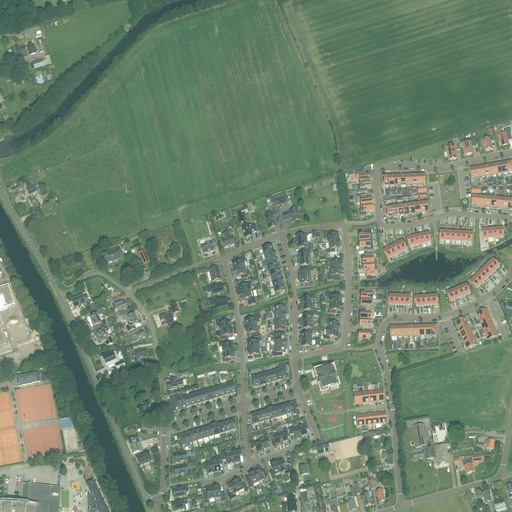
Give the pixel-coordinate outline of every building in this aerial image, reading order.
[(34,44),(25,46),(27,54),(29,54),(29,56),(36,54),(36,52),(37,51),(36,48),(35,49),(34,44)] [(27,54),(25,46),(19,48),(19,47),(15,49),(17,57),(21,56),(22,58),(27,56),(27,54)] [(45,58),(32,63),(30,65),(31,69),(51,63),(48,55),(44,56),(45,58)] [(510,127),(503,129),(504,134),(499,135),(502,147),(509,145),(508,141),(511,140),(511,137),(511,133),(510,127)] [(489,137),(490,139),(482,140),(485,151),(493,149),(491,142),(494,142),(493,136),(489,137)] [(464,155),(465,155),(465,156),(473,154),(471,147),(477,146),(475,139),(471,140),(472,141),(469,142),(470,143),(463,145),(464,150),(463,150),(464,155)] [(446,148),(449,160),(457,159),(455,146),(446,148)] [(364,172),(355,173),(356,180),(359,180),(360,182),(370,182),(370,180),(371,180),(370,176),(369,176),(369,175),(364,176),(364,172)] [(370,188),(370,182),(360,182),(360,185),(356,186),(357,193),(365,192),(365,188),(370,188)] [(35,185),(26,190),(29,196),(38,191),(37,190),(39,189),(39,188),(40,188),(39,184),(36,185),(36,187),(35,185)] [(21,190),(19,186),(11,190),(13,194),(14,195),(13,196),(16,203),(22,201),(23,202),(27,201),(22,191),(18,193),(18,191),(21,190)] [(364,199),(364,195),(356,196),(356,203),(360,202),(361,206),(372,205),(371,199),(364,199)] [(275,200),(277,206),(288,203),(286,197),(275,200)] [(359,216),(365,216),(365,212),(372,212),(372,205),(361,206),(361,210),(358,210),(359,216)] [(273,217),(278,216),(274,206),(270,207),(272,214),(264,216),(268,229),(276,226),(273,217)] [(283,215),(284,220),(290,219),(290,218),(292,217),(293,222),(300,220),(297,209),(290,211),(290,212),(283,215)] [(242,228),(245,238),(252,236),(251,233),(253,232),(257,231),(254,225),(249,226),(248,226),(242,228)] [(371,231),(364,231),(364,235),(358,235),(359,242),(372,241),(371,231)] [(328,243),(339,242),(339,241),(339,242),(338,235),(331,236),(330,232),(323,233),(324,240),(328,240),(328,243)] [(223,248),(235,244),(232,237),(230,238),(229,233),(223,235),(224,239),(221,240),(223,248)] [(201,250),(202,250),(203,253),(215,250),(213,244),(216,243),(214,236),(210,237),(212,242),(201,245),(201,246),(200,246),(201,250)] [(366,251),(373,250),(372,241),(359,242),(359,248),(366,248),(366,251)] [(307,242),(295,243),(295,246),(297,245),(297,249),(302,248),(303,251),(310,251),(311,250),(313,250),(312,246),(311,246),(310,245),(307,245),(307,242)] [(339,242),(328,243),(328,244),(329,244),(330,250),(327,250),(328,254),(335,253),(334,249),(340,248),(339,247),(340,247),(339,242)] [(402,253),(407,250),(402,242),(397,244),(402,253)] [(397,255),(402,253),(397,244),(393,247),(397,255)] [(264,255),(274,252),(273,252),(272,246),(262,249),(264,255)] [(107,252),(102,254),(106,265),(111,262),(123,257),(119,247),(107,252)] [(392,258),(397,255),(393,247),(388,249),(392,258)] [(387,260),(392,258),(388,249),(383,251),(387,260)] [(310,251),(303,251),(304,254),(299,255),(299,258),(297,258),(298,261),(310,259),(310,254),(310,251)] [(139,255),(144,266),(150,263),(145,252),(139,255)] [(274,252),(264,255),(265,260),(275,258),(274,252)] [(362,265),(373,264),(372,254),(365,255),(365,258),(362,259),(362,261),(361,261),(362,265)] [(234,271),(244,268),(243,263),(242,263),(242,262),(246,261),(245,258),(239,260),(239,263),(232,264),(234,270),(233,271),(234,271)] [(275,258),(265,260),(267,266),(276,263),(275,258)] [(310,260),(310,259),(298,261),(298,263),(299,263),(300,266),(305,266),(305,269),(311,268),(311,265),(310,265),(309,260),(310,260)] [(330,270),(341,269),(341,264),(341,263),(335,263),(335,259),(327,259),(327,264),(331,263),(331,269),(330,269),(330,270)] [(496,271),(500,267),(493,260),(489,264),(496,271)] [(366,271),(366,276),(377,275),(377,274),(377,275),(374,275),(373,264),(362,265),(362,269),(363,269),(363,272),(366,271)] [(492,274),(496,271),(489,264),(485,267),(492,274)] [(488,278),(492,274),(485,267),(481,271),(488,278)] [(209,270),(211,282),(216,281),(216,282),(219,281),(219,280),(220,279),(219,275),(220,275),(219,272),(218,268),(209,270)] [(244,268),(234,271),(235,276),(236,277),(241,276),(241,279),(247,277),(247,274),(245,275),(244,269),(244,268)] [(313,268),(311,268),(305,269),(304,269),(305,272),(300,273),(300,276),(298,276),(299,279),(310,277),(310,272),(313,271),(313,268)] [(341,269),(330,270),(331,273),(328,274),(328,280),(334,280),(334,276),(341,276),(341,269)] [(484,282),(488,278),(481,271),(477,275),(484,282)] [(480,286),(484,282),(477,275),(473,278),(480,286)] [(311,283),(310,277),(299,279),(299,281),(300,281),(301,284),(306,284),(306,287),(312,286),(312,283),(311,283)] [(476,289),(480,286),(473,278),(469,282),(476,289)] [(283,285),(282,279),(272,282),(273,287),(283,285)] [(239,294),(250,292),(249,286),(248,286),(251,285),(251,282),(245,283),(245,286),(238,288),(240,294),(239,294)] [(0,308),(15,304),(8,284),(0,286),(0,308)] [(283,285),(273,287),(275,293),(284,291),(283,285)] [(211,292),(212,296),(224,292),(222,286),(217,287),(214,288),(214,289),(213,289),(212,286),(206,288),(208,293),(211,292)] [(465,297),(470,295),(466,286),(461,288),(465,297)] [(460,299),(465,297),(461,288),(456,290),(460,299)] [(368,293),(361,293),(361,300),(372,300),(372,296),(375,296),(375,290),(368,290),(368,293)] [(455,301),(460,299),(456,290),(451,292),(455,301)] [(250,292),(239,294),(241,300),(241,301),(247,299),(248,304),(254,302),(252,291),(250,292)] [(450,303),(455,301),(451,292),(446,294),(450,303)] [(330,304),(341,304),(341,298),(334,297),(334,293),(326,293),(325,297),(327,297),(327,300),(330,300),(330,304)] [(86,294),(82,296),(71,300),(75,309),(85,304),(89,303),(86,294)] [(301,305),(314,304),(314,299),(316,298),(315,295),(307,296),(307,299),(302,299),(303,302),(301,303),(301,305)] [(214,305),(216,309),(227,306),(225,299),(220,301),(218,301),(217,298),(205,302),(206,307),(211,305),(211,306),(214,305)] [(118,312),(127,308),(124,302),(122,303),(121,300),(111,304),(114,310),(117,309),(118,312)] [(372,300),(361,300),(360,306),(367,306),(367,310),(374,310),(374,304),(372,304),(372,300)] [(162,327),(167,325),(168,328),(174,326),(173,322),(174,322),(171,314),(173,314),(179,312),(182,311),(179,301),(175,302),(170,304),(172,311),(167,313),(168,315),(164,316),(159,317),(162,327)] [(314,304),(301,305),(301,308),(303,308),(303,311),(308,311),(309,314),(313,313),(317,313),(317,310),(314,310),(314,304)] [(341,304),(330,304),(330,310),(329,310),(328,313),(335,314),(335,311),(340,311),(340,310),(341,310),(341,304)] [(89,323),(99,319),(98,315),(101,314),(99,309),(93,312),(94,315),(89,317),(87,318),(89,323)] [(479,320),(489,316),(486,309),(477,313),(479,320)] [(360,320),(371,320),(371,316),(374,316),(374,313),(374,310),(367,310),(367,313),(360,313),(360,320)] [(127,323),(136,319),(134,314),(129,316),(128,313),(121,316),(123,321),(125,320),(127,323)] [(313,313),(309,314),(307,314),(307,317),(302,317),(302,321),(301,321),(301,323),(312,322),(312,317),(313,317),(313,313)] [(245,328),(256,326),(256,323),(259,322),(258,320),(260,319),(260,315),(252,316),(252,320),(245,321),(246,328),(245,328)] [(13,321),(9,322),(11,329),(31,324),(29,316),(18,319),(17,316),(12,317),(13,321)] [(482,327),(492,323),(489,316),(479,320),(482,327)] [(465,318),(455,322),(458,329),(468,325),(465,318)] [(100,321),(99,319),(89,323),(91,327),(93,326),(93,327),(98,325),(100,327),(107,325),(104,320),(100,321)] [(136,319),(127,323),(128,326),(126,327),(128,332),(135,329),(133,326),(138,324),(136,319)] [(220,330),(231,329),(230,329),(230,322),(222,323),(222,320),(216,321),(217,327),(220,327),(220,330)] [(327,330),(338,332),(339,326),(339,325),(334,324),(334,321),(328,320),(327,324),(329,324),(328,330),(327,330)] [(360,320),(359,326),(366,326),(366,330),(373,330),(373,324),(370,324),(371,320),(360,320)] [(312,322),(301,323),(301,326),(303,326),(303,329),(308,329),(308,332),(312,332),(315,331),(314,328),(313,328),(312,322)] [(485,333),(495,329),(492,323),(482,327),(485,333)] [(461,336),(471,332),(468,325),(458,329),(461,336)] [(256,326),(245,328),(246,333),(247,334),(252,334),(252,338),(258,337),(258,335),(258,333),(257,333),(256,327),(256,326)] [(97,340),(111,334),(111,333),(108,334),(107,332),(108,331),(106,327),(100,329),(102,332),(96,334),(94,335),(97,340),(96,340),(97,340)] [(231,329),(220,330),(220,331),(221,330),(221,337),(220,337),(220,340),(227,339),(226,336),(231,335),(231,334),(232,334),(231,329)] [(495,329),(485,333),(488,340),(498,336),(495,329)] [(137,340),(145,337),(143,331),(137,333),(136,330),(129,333),(131,338),(135,336),(137,340)] [(338,332),(327,330),(327,336),(324,336),(323,339),(329,340),(330,337),(337,338),(338,332)] [(358,332),(358,334),(357,334),(357,337),(358,337),(358,340),(370,341),(370,336),(372,336),(372,334),(373,334),(373,330),(366,330),(366,332),(358,332)] [(312,332),(308,332),(306,332),(306,335),(301,335),(301,339),(299,339),(300,341),(311,341),(311,335),(312,335),(312,332)] [(464,342),(474,338),(471,332),(461,336),(464,342)] [(112,337),(111,334),(97,340),(98,344),(100,344),(103,343),(103,344),(104,344),(105,347),(113,343),(113,342),(111,338),(112,337)] [(31,357),(47,354),(44,337),(15,342),(16,349),(21,348),(23,360),(25,359),(24,351),(26,351),(27,357),(30,357),(31,357)] [(248,349),(259,348),(258,343),(258,342),(261,341),(261,338),(254,339),(255,342),(248,343),(248,349)] [(476,345),(474,338),(464,342),(467,349),(476,345)] [(0,355),(16,351),(13,341),(0,344),(0,355)] [(223,352),(234,352),(234,351),(233,351),(233,345),(225,346),(225,343),(219,343),(219,346),(223,346),(223,347),(222,347),(223,352)] [(259,348),(248,349),(248,355),(249,355),(249,356),(254,355),(254,358),(261,358),(260,354),(259,355),(258,348),(259,348)] [(146,350),(135,351),(136,359),(147,358),(147,356),(148,355),(147,351),(146,352),(146,350)] [(234,352),(223,352),(223,353),(224,359),(222,359),(222,362),(229,362),(228,358),(234,358),(234,357),(234,352)] [(112,355),(105,358),(109,366),(116,363),(112,355)] [(282,367),(278,368),(282,380),(289,378),(287,373),(287,371),(286,371),(285,366),(282,367)] [(321,369),(313,371),(316,380),(318,386),(320,395),(328,393),(328,391),(339,388),(333,367),(322,370),(321,369)] [(37,372),(16,377),(18,384),(17,384),(18,387),(22,386),(32,384),(32,383),(39,382),(38,375),(41,374),(46,373),(46,368),(41,369),(42,372),(37,372)] [(279,370),(274,372),(276,381),(282,380),(278,368),(279,370)] [(274,372),(268,374),(271,383),(276,381),(274,372)] [(46,373),(41,374),(42,382),(50,380),(48,373),(46,373)] [(271,383),(268,374),(263,375),(266,385),(266,384),(271,383)] [(266,385),(263,375),(257,377),(260,387),(266,385)] [(260,387),(257,377),(252,378),(254,388),(260,386),(260,387)] [(167,384),(168,390),(178,388),(177,386),(182,386),(182,382),(177,383),(176,378),(169,380),(169,383),(167,384)] [(227,386),(230,395),(235,393),(232,384),(227,386)] [(230,395),(227,386),(222,387),(224,396),(230,395)] [(222,387),(216,389),(219,398),(224,396),(222,387)] [(219,398),(216,389),(211,390),(213,400),(219,398)] [(213,400),(211,390),(205,392),(208,402),(213,400)] [(376,402),(375,391),(368,392),(369,403),(376,402)] [(375,391),(376,402),(384,401),(382,391),(375,391)] [(208,402),(205,392),(200,393),(202,403),(207,401),(208,402)] [(368,392),(361,393),(362,404),(369,403),(368,392)] [(200,393),(194,395),(197,404),(202,403),(200,393)] [(361,393),(353,394),(355,405),(362,404),(361,393)] [(194,395),(189,397),(191,406),(197,404),(194,395)] [(186,408),(183,398),(182,396),(171,399),(170,399),(174,412),(186,408)] [(189,397),(188,397),(183,398),(186,408),(191,406),(189,397)] [(289,404),(293,416),(299,414),(298,409),(297,407),(295,402),(289,404)] [(293,416),(289,404),(284,406),(286,415),(292,414),(292,416),(293,416)] [(284,406),(278,407),(281,417),(286,415),(284,406)] [(144,407),(137,409),(139,416),(146,414),(144,407)] [(273,408),(273,409),(275,418),(281,417),(278,407),(273,409),(273,408)] [(275,418),(273,409),(267,410),(270,420),(275,418)] [(267,411),(262,412),(264,421),(270,420),(267,410),(267,411)] [(377,412),(379,423),(386,422),(385,411),(377,412)] [(262,412),(256,414),(259,423),(264,421),(262,412)] [(379,423),(377,412),(370,413),(372,424),(379,423)] [(370,413),(363,414),(364,425),(372,424),(370,413)] [(259,423),(256,414),(251,415),(253,425),(259,423)] [(364,425),(363,414),(356,415),(357,425),(364,425)] [(233,421),(227,422),(230,431),(236,430),(233,421)] [(230,431),(227,422),(222,424),(225,433),(230,431)] [(298,427),(301,439),(301,437),(306,435),(305,430),(308,429),(306,423),(303,424),(303,426),(298,427)] [(156,424),(145,427),(146,431),(149,430),(150,433),(158,430),(156,424)] [(217,425),(216,425),(219,435),(225,433),(222,424),(217,425)] [(219,435),(216,425),(211,426),(214,436),(219,435)] [(427,446),(424,425),(412,427),(416,448),(427,446)] [(214,436),(211,426),(211,427),(206,429),(208,438),(214,436)] [(301,439),(298,427),(297,427),(298,429),(295,430),(293,427),(288,429),(290,435),(293,434),(295,441),(301,439)] [(208,438),(206,429),(200,430),(203,439),(208,438)] [(284,432),(278,434),(282,445),(282,443),(287,441),(285,436),(288,435),(286,429),(283,430),(284,432)] [(448,439),(446,429),(435,431),(437,441),(448,439)] [(200,430),(195,432),(197,441),(203,439),(200,430)] [(189,433),(191,439),(193,445),(192,443),(197,441),(195,432),(189,433)] [(373,442),(371,432),(363,434),(366,444),(367,443),(368,446),(371,445),(371,443),(373,442)] [(191,439),(189,433),(177,436),(178,443),(191,439)] [(259,441),(263,452),(264,452),(263,450),(268,448),(266,443),(270,442),(267,434),(263,436),(264,439),(259,441)] [(282,445),(278,434),(278,436),(275,437),(274,434),(269,436),(271,441),(274,440),(276,447),(282,445)] [(130,447),(136,444),(139,442),(137,437),(134,439),(134,438),(127,441),(130,447)] [(191,439),(178,443),(180,449),(193,445),(191,439)] [(486,448),(493,450),(495,441),(488,440),(487,441),(486,441),(485,444),(487,444),(486,448)] [(263,452),(259,441),(259,443),(256,444),(254,441),(250,443),(252,449),(255,448),(258,455),(263,452)] [(318,456),(330,453),(330,451),(333,450),(331,443),(328,444),(316,447),(314,448),(312,448),(313,450),(316,449),(318,456)] [(136,444),(130,447),(133,454),(139,451),(136,444)] [(436,455),(447,453),(446,445),(434,446),(436,455)] [(232,453),(233,464),(234,464),(240,463),(239,456),(242,455),(240,447),(237,447),(238,453),(237,453),(237,452),(232,453)] [(433,447),(425,448),(426,459),(435,458),(433,447)] [(413,458),(423,456),(422,449),(412,451),(413,458)] [(148,452),(135,457),(139,467),(152,461),(148,452)] [(233,464),(232,453),(231,453),(231,454),(225,455),(225,452),(221,452),(221,454),(222,460),(226,460),(227,465),(228,465),(233,464)] [(447,453),(436,455),(438,466),(449,464),(447,453)] [(174,457),(175,463),(180,462),(184,462),(184,461),(185,465),(191,463),(189,455),(186,455),(186,454),(174,457)] [(215,462),(212,463),(214,474),(214,473),(220,472),(219,465),(222,464),(220,456),(215,457),(215,462)] [(467,474),(474,472),(472,467),(472,465),(473,464),(472,459),(462,462),(464,467),(465,467),(467,474)] [(277,463),(276,463),(281,473),(284,472),(285,475),(291,472),(289,466),(285,468),(283,461),(277,464),(277,463)] [(214,474),(212,463),(211,463),(205,464),(205,463),(202,464),(203,470),(206,469),(207,474),(208,474),(208,475),(214,474)] [(281,473),(276,463),(271,465),(271,466),(270,466),(272,471),(270,472),(273,480),(276,478),(275,475),(280,473),(280,474),(281,473)] [(299,466),(298,466),(300,475),(308,474),(306,464),(301,466),(300,463),(298,464),(299,466)] [(377,475),(378,481),(384,480),(382,470),(385,470),(384,465),(376,466),(377,471),(378,471),(379,475),(377,475)] [(175,476),(180,475),(184,474),(185,474),(185,477),(191,476),(190,471),(187,471),(186,467),(174,469),(175,476)] [(254,473),(259,483),(262,481),(264,484),(266,483),(267,484),(270,483),(267,475),(263,477),(260,470),(255,473),(254,472),(254,473)] [(259,483),(254,473),(249,475),(249,476),(251,480),(247,482),(250,488),(254,486),(253,485),(259,482),(259,483)] [(238,480),(233,483),(238,493),(238,492),(244,489),(245,492),(248,490),(244,484),(242,485),(239,480),(238,481),(238,480)] [(29,484),(23,484),(21,502),(21,505),(20,505),(20,507),(20,511),(19,511),(20,511),(19,511),(58,511),(61,488),(31,484),(31,483),(31,482),(30,482),(29,483),(29,484)] [(96,483),(94,484),(93,482),(86,485),(89,493),(89,497),(88,498),(88,509),(90,508),(90,511),(88,511),(109,511),(108,510),(107,510),(106,509),(107,508),(104,501),(103,502),(102,500),(103,499),(100,492),(99,493),(98,491),(99,490),(96,483)] [(238,493),(233,483),(228,486),(231,493),(227,495),(230,500),(236,497),(235,494),(238,493)] [(173,492),(172,493),(173,496),(174,498),(186,496),(185,492),(188,491),(187,486),(181,487),(182,490),(181,490),(177,491),(178,491),(173,492)] [(213,488),(214,499),(215,499),(214,499),(221,498),(221,501),(225,501),(224,493),(220,493),(219,488),(218,487),(213,488)] [(307,494),(305,487),(299,489),(300,493),(299,493),(301,496),(307,494)] [(356,495),(355,487),(350,489),(351,492),(347,494),(348,497),(347,497),(348,500),(350,499),(350,501),(347,502),(350,511),(357,509),(354,500),(353,500),(353,498),(357,497),(356,495)] [(214,499),(213,488),(213,489),(207,490),(207,497),(204,497),(205,503),(208,503),(208,500),(209,499),(209,500),(214,499)] [(382,490),(376,492),(379,502),(385,500),(383,493),(382,490)] [(362,501),(363,501),(365,507),(371,505),(369,497),(372,496),(370,491),(368,492),(368,493),(361,495),(360,496),(362,501)] [(490,502),(491,503),(493,502),(493,501),(492,501),(489,491),(482,493),(485,503),(490,502)] [(293,497),(292,494),(285,496),(285,498),(289,497),(290,511),(292,511),(296,511),(294,497),(293,497)] [(509,508),(505,496),(495,499),(496,502),(493,503),(495,511),(496,510),(496,511),(498,511),(508,509),(508,508),(509,508)] [(171,505),(173,511),(185,509),(184,505),(187,504),(186,499),(180,500),(181,503),(180,503),(176,504),(171,505)] [(0,511),(13,511),(14,510),(13,510),(14,506),(14,505),(13,505),(13,503),(11,503),(10,503),(6,503),(3,503),(2,503),(0,502),(0,511)]
